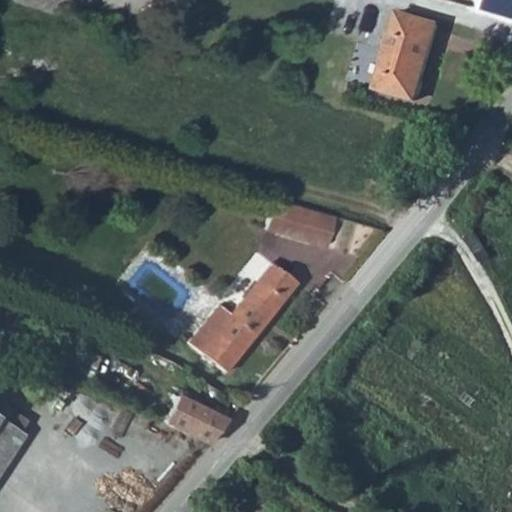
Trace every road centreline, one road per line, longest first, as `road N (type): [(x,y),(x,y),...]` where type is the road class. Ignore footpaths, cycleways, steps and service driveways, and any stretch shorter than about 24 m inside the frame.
road 1 (unclassified): [(173,511),(431,220),(511,116)]
road 2 (track): [(431,220),(0,102)]
road 3 (track): [(431,220),(473,258),(511,333)]
road 4 (track): [(236,435),(350,511)]
road 5 (track): [(0,303),(123,353)]
